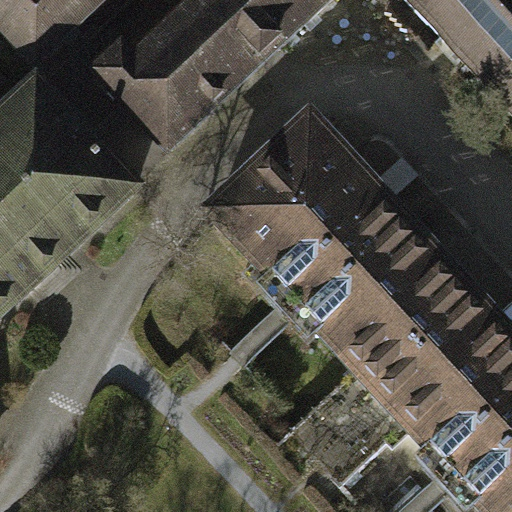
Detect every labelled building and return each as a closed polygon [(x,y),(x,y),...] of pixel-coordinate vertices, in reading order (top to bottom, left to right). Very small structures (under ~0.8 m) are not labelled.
[(0,0),(0,27),(34,65),(104,0),(0,0)] [(270,59),(214,0),(208,0),(135,67),(123,54),(98,77),(168,153),(270,59)] [(214,0),(270,59),(333,0),(214,0)] [(511,0),(405,0),(511,114),(511,0)] [(38,93),(0,127),(0,320),(134,196),(38,93)] [(205,213),(365,386),(467,293),(308,119),(205,213)] [(477,511),(511,511),(511,341),(467,293),(365,386),(477,511)]
